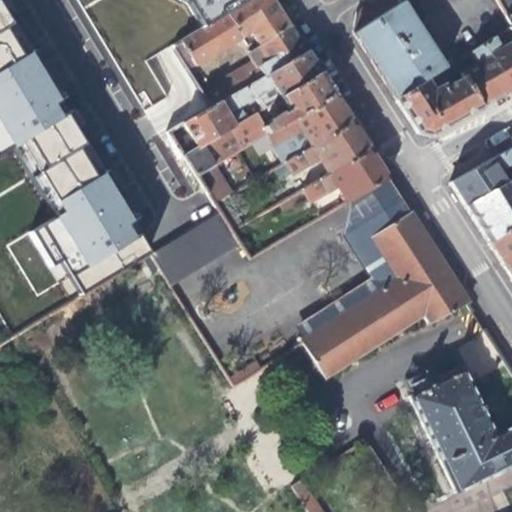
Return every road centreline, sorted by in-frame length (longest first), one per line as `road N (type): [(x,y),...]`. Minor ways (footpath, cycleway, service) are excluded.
road 1 (residential): [(511,330),(410,171)]
road 2 (residential): [(410,171),(314,22)]
